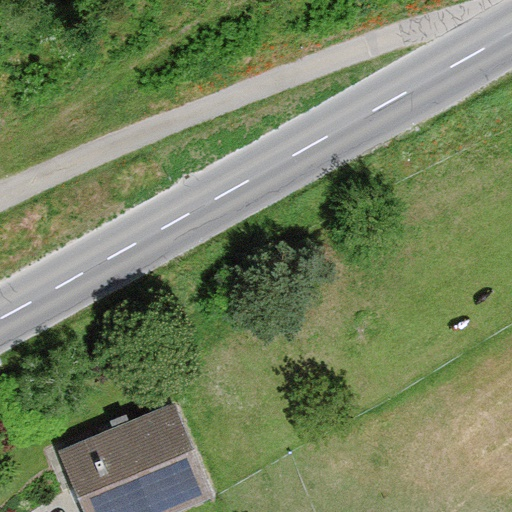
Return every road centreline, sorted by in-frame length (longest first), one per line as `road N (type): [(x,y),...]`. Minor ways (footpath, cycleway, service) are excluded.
road 1 (tertiary): [(0,317),(511,37)]
road 2 (residential): [(511,28),(402,36),(0,201)]
